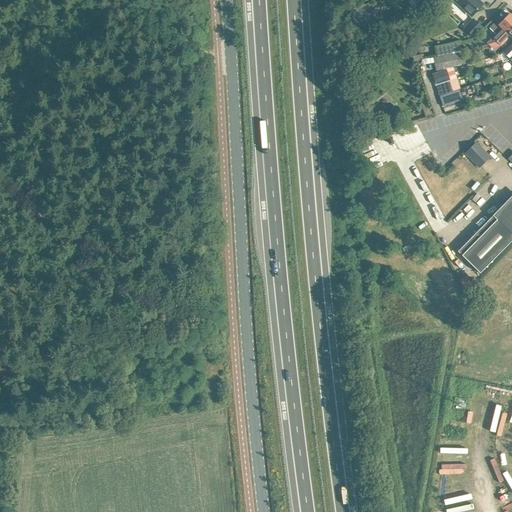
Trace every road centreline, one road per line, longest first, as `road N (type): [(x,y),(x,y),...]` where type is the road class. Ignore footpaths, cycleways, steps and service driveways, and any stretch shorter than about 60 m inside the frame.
road 1 (trunk): [(256,0),(305,511)]
road 2 (trunk): [(339,511),(295,0)]
road 3 (tertiary): [(263,511),(225,0)]
road 4 (track): [(417,511),(449,334),(436,306)]
